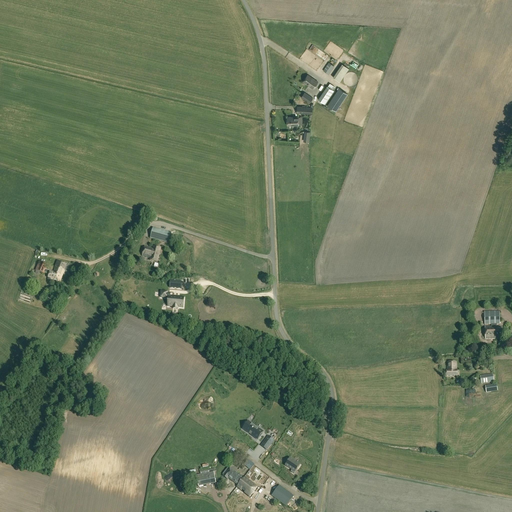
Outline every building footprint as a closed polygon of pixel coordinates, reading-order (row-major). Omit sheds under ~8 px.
[(323,70),(326,72),(328,74),(334,66),(329,62),(323,70)] [(341,81),(350,67),(343,63),(334,77),(341,81)] [(363,73),(367,67),(360,63),(356,68),(363,73)] [(318,82),(308,75),(303,82),(313,89),(318,82)] [(318,99),(336,111),(347,94),(339,89),(336,92),(332,90),(335,87),(330,83),(328,86),(327,86),(318,99)] [(287,117),(287,125),(299,125),(299,117),(287,117)] [(150,238),(169,244),(172,233),(153,228),(150,238)] [(145,246),(144,251),(142,256),(150,258),(150,260),(157,262),(161,249),(154,247),(154,249),(145,246)] [(47,277),(59,281),(66,265),(57,261),(53,272),(49,271),(47,277)] [(44,273),(48,265),(39,262),(36,270),(44,273)] [(170,287),(182,288),(182,281),(171,280),(170,287)] [(184,298),(171,297),(171,294),(167,293),(167,292),(161,291),(161,298),(167,298),(167,297),(169,297),(168,306),(173,307),(173,309),(178,309),(178,307),(183,308),(184,298)] [(64,306),(61,315),(66,317),(69,308),(64,306)] [(497,327),(497,324),(500,324),(500,312),(485,312),(485,325),(491,325),(491,327),(485,327),(485,339),(501,339),(501,327),(497,327)] [(457,371),(457,362),(447,362),(447,371),(446,371),(446,376),(458,376),(458,371),(457,371)] [(494,382),(493,375),(480,376),(481,380),(479,380),(479,384),(494,382)] [(486,393),(498,391),(497,384),(485,386),(486,393)] [(250,421),(245,427),(254,434),(253,435),(256,437),(262,430),(259,427),(258,428),(250,421)] [(270,436),(262,446),(267,449),(275,440),(270,436)] [(268,468),(278,475),(278,474),(281,470),(274,464),(272,464),(272,462),(265,457),(267,454),(268,450),(265,455),(259,451),(254,450),(250,447),(249,447),(247,453),(249,453),(257,459),(268,467),(268,468)] [(295,472),(300,465),(290,458),(285,466),(292,470),(291,472),(294,474),(295,472)] [(250,470),(254,464),(248,460),(244,465),(250,470)] [(228,468),(223,475),(223,476),(227,480),(228,479),(232,481),(237,474),(238,474),(229,467),(229,469),(228,468)] [(278,476),(298,488),(301,483),(281,470),(278,476)] [(249,474),(263,486),(267,481),(257,472),(255,474),(252,471),(249,474)] [(209,472),(196,475),(198,487),(205,485),(204,481),(211,480),(210,476),(209,472)] [(237,474),(232,481),(238,486),(244,479),(242,478),(237,474)] [(245,477),(237,488),(250,497),(257,486),(245,477)] [(294,496),(279,485),(272,496),(286,507),(294,496)]
